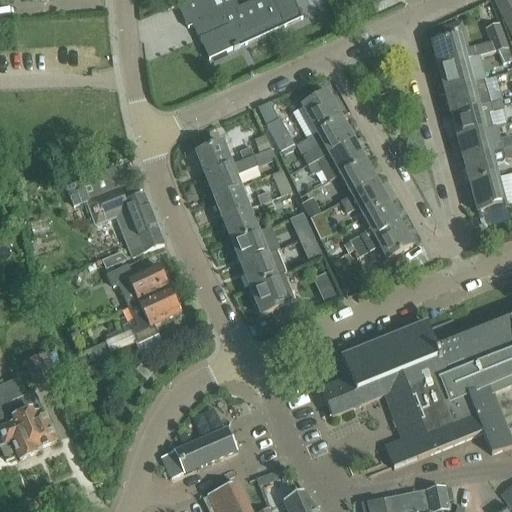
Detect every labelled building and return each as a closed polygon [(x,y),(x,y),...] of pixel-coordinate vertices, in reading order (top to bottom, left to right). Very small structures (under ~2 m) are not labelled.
[(232,0),(193,0),(176,8),(187,30),(191,28),(207,62),(231,51),(232,53),(238,50),(235,43),(281,22),(282,24),(300,17),(292,0),(262,0),(262,1),(238,12),(232,0)] [(511,0),(501,0),(494,4),(511,40),(511,0)] [(475,61),(473,51),(468,52),(461,26),(443,31),(446,44),(431,48),(438,72),(477,61),(477,60),(475,61)] [(500,27),(486,32),(491,47),(486,49),(489,58),(508,52),(500,27)] [(511,63),(508,53),(498,56),(502,68),(511,64),(511,63)] [(444,95),(472,87),(484,84),(477,61),(438,72),(444,95)] [(472,87),(444,95),(450,118),(501,104),(499,95),(487,98),(483,97),(475,99),(472,87)] [(342,123),(327,96),(302,110),(317,137),(342,123)] [(501,104),(450,118),(456,142),(484,134),(484,133),(493,130),(489,117),(504,113),(501,104)] [(294,149),(279,123),(266,130),(281,156),(294,149)] [(313,154),(303,161),(308,169),(318,164),(328,157),(353,144),(342,123),(317,137),(307,143),(313,154)] [(490,157),(484,134),(456,142),(462,164),(490,157)] [(511,144),(511,141),(500,144),(502,154),(511,150),(511,144)] [(365,165),(353,144),(328,157),(340,178),(365,165)] [(232,169),(223,146),(196,156),(205,180),(232,169)] [(254,160),(251,150),(240,155),(243,164),(254,160)] [(494,169),(503,166),(505,163),(511,160),(511,150),(502,154),(490,157),(462,164),(469,188),(497,180),(494,169)] [(258,168),(254,160),(243,164),(246,173),(258,168)] [(318,164),(308,169),(313,178),(323,172),(318,164)] [(377,186),(365,165),(340,178),(352,199),(377,186)] [(241,191),(232,169),(205,180),(214,202),(241,191)] [(112,174),(67,192),(73,208),(86,204),(95,228),(116,220),(132,261),(163,249),(144,199),(125,206),(119,191),(115,193),(113,187),(117,186),(112,174)] [(504,210),(497,180),(469,188),(476,217),(504,210)] [(352,199),(341,205),(331,211),(336,220),(345,215),(347,219),(359,212),(363,220),(388,206),(377,186),(352,199)] [(249,213),(241,191),(214,202),(223,224),(249,213)] [(272,204),(268,195),(257,199),(261,209),(272,204)] [(314,201),(302,207),(310,223),(321,217),(314,201)] [(275,213),(272,204),(261,209),(264,217),(275,213)] [(370,233),(349,244),(354,253),(400,227),(388,206),(363,220),(370,233)] [(258,236),(249,213),(223,224),(232,247),(258,236)] [(321,217),(310,223),(321,244),(333,238),(322,217),(321,217)] [(412,249),(400,227),(354,253),(359,261),(380,249),(387,263),(382,266),(388,277),(408,266),(401,255),(412,249)] [(313,239),(309,230),(296,236),(300,245),(313,239)] [(267,258),(258,236),(232,247),(241,268),(267,258)] [(289,249),(286,240),(275,244),(278,253),(289,249)] [(350,245),(344,248),(348,255),(353,252),(350,245)] [(318,251),(305,257),(309,266),(322,260),(318,251)] [(267,258),(241,268),(249,291),(276,280),(277,281),(284,279),(286,278),(277,254),(267,258)] [(169,291),(158,268),(128,282),(122,271),(107,278),(113,290),(118,287),(129,310),(169,291)] [(284,279),(277,281),(276,280),(249,291),(261,319),(271,315),(275,326),(295,318),(291,307),(294,305),(284,279)] [(139,331),(134,334),(86,354),(91,366),(113,357),(112,356),(139,344),(140,345),(157,337),(153,328),(180,315),(169,291),(129,310),(134,321),(139,331)] [(340,302),(336,293),(321,299),(325,309),(340,302)] [(511,321),(476,336),(473,330),(452,338),(447,326),(429,333),(426,326),(341,361),(349,381),(320,393),(332,421),(354,412),(385,400),(396,428),(402,443),(384,450),(394,473),(484,437),(492,457),(511,449),(511,443),(494,398),(511,390),(511,321)] [(142,367),(136,374),(147,384),(153,377),(142,367)] [(55,444),(34,393),(27,396),(20,381),(5,387),(3,383),(0,384),(0,437),(4,447),(0,448),(0,451),(5,464),(18,458),(19,463),(36,455),(35,452),(55,444)] [(239,457),(228,431),(161,460),(172,486),(239,457)] [(249,511),(238,488),(211,500),(216,511),(249,511)] [(511,511),(511,490),(500,498),(509,510),(509,511),(511,511)] [(427,496),(430,511),(448,511),(446,502),(452,501),(450,492),(427,496)] [(315,511),(305,494),(284,504),(287,511),(315,511)] [(430,511),(427,496),(366,507),(367,511),(430,511)]
